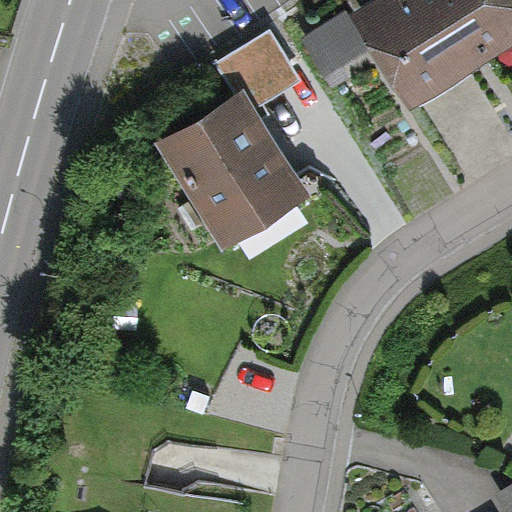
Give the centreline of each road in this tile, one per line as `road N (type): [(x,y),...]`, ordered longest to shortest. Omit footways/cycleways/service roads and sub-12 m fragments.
road 1 (residential): [(302,511),(319,407),(352,314),(391,268),(511,191)]
road 2 (primary): [(72,0),(0,254)]
